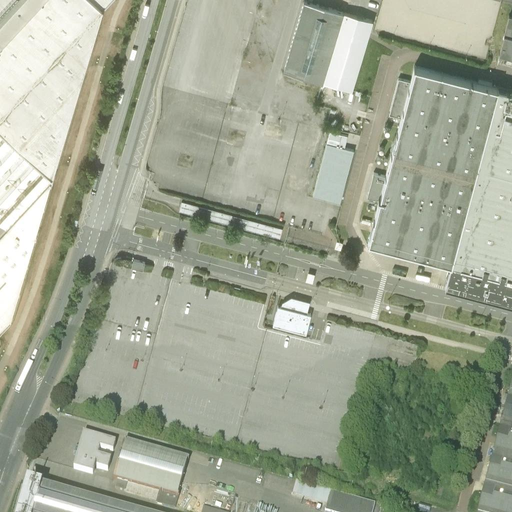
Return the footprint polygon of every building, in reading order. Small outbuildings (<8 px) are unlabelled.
[(0,0),(0,333),(11,322),(22,283),(103,10),(91,0),(0,0)] [(91,0),(103,10),(111,0),(91,0)] [(303,0),(283,69),(322,81),(351,89),(372,21),(372,20),(304,0),(303,0)] [(511,15),(508,14),(498,52),(511,55),(511,15)] [(511,90),(414,64),(410,80),(398,77),(388,113),(400,116),(384,175),(373,172),(367,196),(378,199),(367,241),(452,263),(445,287),(511,305),(511,90)] [(347,135),(329,130),(313,194),(340,201),(354,149),(344,146),(347,135)] [(278,236),(280,226),(237,215),(234,225),(278,236)] [(145,262),(133,259),(132,267),(144,270),(145,262)] [(308,272),(305,280),(312,282),(314,273),(308,272)] [(26,285),(22,283),(11,322),(0,333),(0,339),(1,339),(14,324),(26,285)] [(278,305),(273,324),(305,332),(310,314),(306,313),(309,301),(291,296),(282,301),(281,306),(278,305)] [(511,511),(511,383),(478,511),(511,511)] [(74,470),(92,475),(95,464),(98,465),(97,469),(107,472),(110,461),(97,457),(100,449),(113,453),(115,444),(83,435),(74,470)] [(124,443),(114,481),(117,482),(178,499),(178,498),(177,497),(187,463),(188,463),(189,461),(124,443)] [(88,486),(107,489),(109,479),(90,476),(88,486)] [(175,510),(178,499),(117,482),(115,490),(156,501),(156,505),(175,510)] [(330,493),(295,483),(291,497),(326,507),(330,494),(330,493)] [(124,511),(27,485),(19,511),(124,511)] [(372,511),(374,506),(330,494),(326,507),(325,511),(372,511)]
